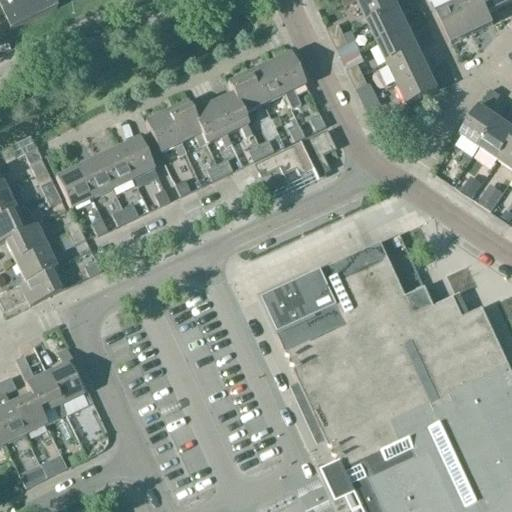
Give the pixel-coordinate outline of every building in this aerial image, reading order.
[(0,0),(0,13),(9,33),(56,11),(50,0),(0,0)] [(392,0),(366,0),(357,4),(367,25),(398,11),(392,0)] [(493,26),(488,15),(488,16),(480,0),(466,0),(457,5),(472,36),(493,26)] [(480,0),(488,16),(488,15),(508,6),(505,0),(480,0)] [(436,15),(451,46),(472,36),(457,5),(436,15)] [(398,11),(367,25),(377,46),(408,31),(398,11)] [(327,31),(332,42),(344,36),(339,26),(327,31)] [(408,31),(377,46),(387,67),(418,52),(408,31)] [(349,47),(344,36),(332,42),(338,53),(349,47)] [(387,67),(397,87),(427,72),(418,52),(387,67)] [(269,67),(283,98),(284,98),(292,113),(301,108),(293,94),(305,88),(290,57),(269,67)] [(263,108),(283,98),(269,67),(248,77),(263,108)] [(359,67),(347,73),(352,83),(364,77),(359,67)] [(397,87),(407,108),(437,94),(427,72),(397,87)] [(232,97),(242,118),(243,117),(263,108),(248,77),(227,87),(232,97)] [(352,83),(357,93),(369,88),(364,77),(352,83)] [(492,93),(485,103),(493,108),(500,99),(492,93)] [(212,107),(227,138),(240,132),(245,142),(253,138),(243,117),(242,118),(232,97),(212,107)] [(165,116),(180,147),(195,141),(199,150),(205,148),(200,138),(201,137),(191,116),(192,116),(187,106),(165,116)] [(205,148),(220,141),(224,151),(231,148),(227,138),(212,107),(192,116),(191,116),(201,137),(200,138),(205,148)] [(380,109),(367,115),(372,125),(384,119),(380,109)] [(480,150),(494,129),(499,122),(479,109),(460,137),(480,150)] [(165,116),(144,126),(159,157),(174,151),(178,160),(185,157),(180,147),(165,116)] [(325,131),(319,120),(310,124),(315,136),(325,131)] [(511,130),(499,122),(494,129),(480,150),(499,163),(511,143),(511,130)] [(304,142),(298,130),(288,134),(294,146),(304,142)] [(322,160),(335,153),(326,134),(254,170),(259,181),(279,172),(282,179),(296,173),(299,180),(312,174),(315,181),(329,174),(322,160)] [(117,151),(132,183),(146,176),(150,185),(158,182),(139,142),(117,151)] [(511,143),(499,163),(511,172),(511,143)] [(268,144),(257,149),(263,160),(273,156),(268,144)] [(257,149),(247,153),(252,165),(263,160),(257,149)] [(96,161),(111,193),(132,183),(117,151),(96,161)] [(28,168),(40,163),(35,154),(24,159),(28,168)] [(96,161),(76,171),(91,203),(111,193),(96,161)] [(227,164),(216,169),(221,180),(232,176),(227,164)] [(0,196),(6,193),(0,181),(0,179),(8,175),(5,168),(0,169),(0,196)] [(216,169),(206,173),(211,185),(221,180),(216,169)] [(55,181),(70,212),(91,203),(76,171),(55,181)] [(190,195),(185,184),(175,188),(180,200),(190,195)] [(38,190),(43,200),(54,195),(50,185),(38,190)] [(17,188),(6,193),(0,196),(0,221),(16,214),(9,200),(20,195),(17,188)] [(169,205),(163,194),(154,198),(159,210),(169,205)] [(59,206),(54,195),(43,200),(48,211),(59,206)] [(25,209),(16,214),(0,221),(0,247),(5,245),(5,244),(26,234),(25,234),(19,221),(29,217),(25,209)] [(133,209),(122,213),(128,225),(138,220),(133,209)] [(117,229),(128,225),(122,213),(112,218),(117,229)] [(69,239),(80,234),(75,223),(64,229),(69,239)] [(26,234),(5,244),(5,245),(15,265),(46,250),(39,237),(49,232),(46,224),(25,234),(26,234)] [(106,235),(101,224),(91,228),(97,239),(106,235)] [(81,236),(80,234),(69,239),(73,249),(84,244),(81,236)] [(403,300),(378,245),(258,301),(336,469),(339,476),(397,449),(387,426),(508,371),(480,312),(460,321),(451,301),(432,310),(423,291),(403,300)] [(55,270),(46,250),(15,265),(24,285),(25,286),(55,270)] [(95,266),(84,271),(88,280),(99,275),(95,266)] [(29,309),(66,291),(55,270),(25,286),(24,285),(19,288),(29,309)] [(63,369),(46,377),(61,408),(80,399),(84,408),(91,404),(85,392),(80,395),(67,368),(73,365),(66,352),(57,356),(63,369)] [(66,419),(61,408),(46,377),(34,383),(23,361),(14,365),(30,398),(30,397),(40,418),(41,418),(54,411),(59,422),(66,419)] [(397,449),(339,476),(355,511),(511,511),(511,380),(508,371),(387,426),(397,449)] [(10,382),(0,386),(0,387),(5,398),(15,394),(10,382)] [(0,411),(10,407),(5,398),(0,387),(0,411)] [(46,428),(41,418),(40,418),(30,397),(30,398),(10,407),(25,438),(46,428)] [(0,439),(4,448),(25,438),(10,407),(0,411),(0,439)] [(53,467),(57,475),(65,472),(60,463),(53,467)]
